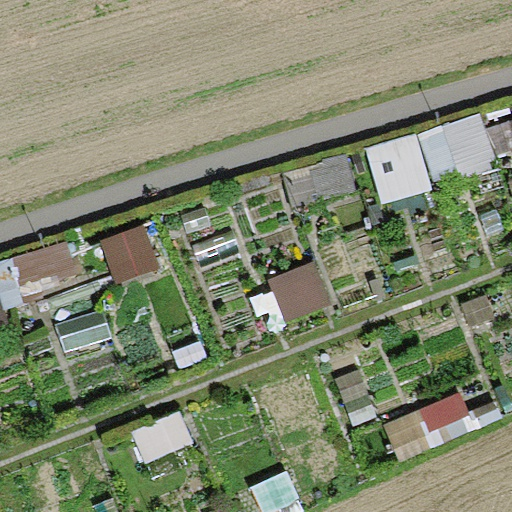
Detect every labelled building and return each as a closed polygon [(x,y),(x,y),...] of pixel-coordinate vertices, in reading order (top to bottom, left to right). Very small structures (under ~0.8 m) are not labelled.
[(490,119),(430,135),(444,185),(504,168),(490,119)] [(391,206),(441,194),(427,137),(377,149),(391,206)] [(111,244),(127,287),(166,272),(150,230),(111,244)] [(17,305),(87,279),(77,253),(7,279),(17,305)] [(296,321),(334,307),(321,272),(283,287),(296,321)]
